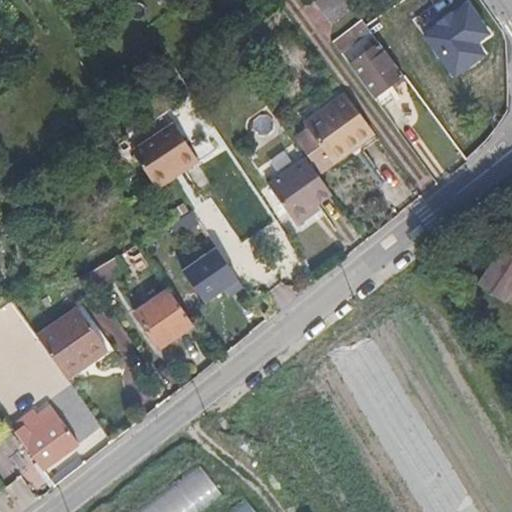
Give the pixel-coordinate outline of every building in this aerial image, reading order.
[(349,3),(346,0),(316,0),(315,1),(331,24),(353,9),(349,3)] [(364,22),(378,12),(369,0),(352,0),(349,3),(353,9),(362,19),(364,22)] [(378,0),(369,0),(378,12),(379,16),(392,32),(398,27),(378,0)] [(492,34),(468,1),(422,33),(455,79),(487,57),(478,44),(492,34)] [(394,61),(407,50),(392,32),(379,16),(366,25),(371,31),(380,43),(394,61)] [(341,54),(371,31),(366,25),(364,22),(362,19),(332,42),(341,54)] [(394,61),(380,43),(350,66),(374,98),(405,75),(394,61)] [(374,133),(346,95),(305,125),(333,163),(374,133)] [(196,158),(174,124),(132,152),(155,185),(196,158)] [(333,163),(305,125),(295,132),(323,170),(333,163)] [(196,158),(155,185),(158,190),(199,162),(196,158)] [(332,194),(307,159),(268,186),(291,217),(294,221),(317,204),(332,194)] [(291,217),(268,186),(259,192),(281,225),(291,217)] [(320,208),(317,204),(294,221),(296,225),(320,208)] [(193,228),(186,216),(170,226),(178,238),(193,228)] [(493,263),(480,284),(498,297),(511,277),(511,276),(511,256),(504,252),(496,264),(493,263)] [(128,273),(118,256),(89,274),(98,290),(128,273)] [(240,298),(212,257),(198,267),(226,308),(240,298)] [(511,290),(511,276),(511,277),(498,297),(504,301),(511,290)] [(194,325),(169,290),(135,313),(160,349),(194,325)] [(108,350),(79,308),(38,337),(66,378),(108,350)] [(50,405),(36,415),(45,427),(58,417),(50,405)] [(21,426),(14,432),(42,471),(79,444),(58,417),(45,427),(36,415),(33,411),(18,422),(21,426)] [(18,422),(11,428),(14,432),(21,426),(18,422)] [(161,511),(196,511),(218,492),(196,468),(155,505),(161,511)] [(228,511),(259,511),(248,497),(228,511)]
